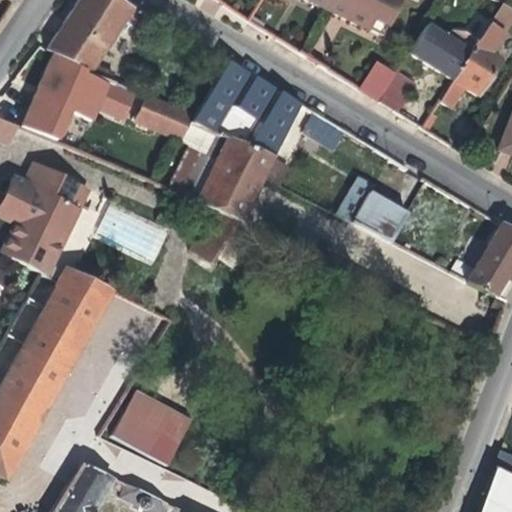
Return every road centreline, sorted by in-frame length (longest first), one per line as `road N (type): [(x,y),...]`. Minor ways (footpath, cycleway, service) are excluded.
road 1 (residential): [(511,205),(165,0),(41,0),(0,58)]
road 2 (tertiary): [(438,511),(511,320)]
